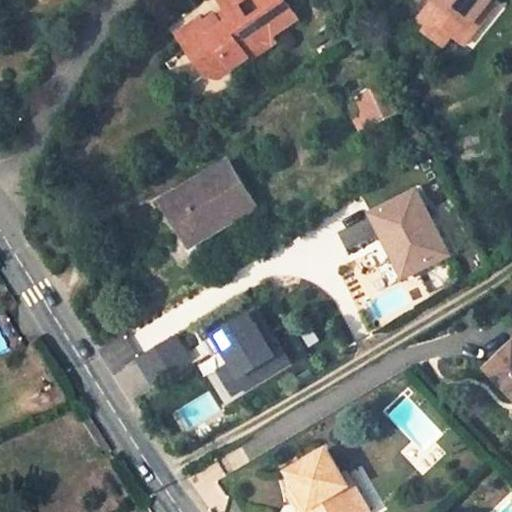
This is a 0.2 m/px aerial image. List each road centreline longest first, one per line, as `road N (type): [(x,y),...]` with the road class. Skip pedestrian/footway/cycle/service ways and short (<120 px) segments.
road 1 (unclassified): [(0,238),(175,511)]
road 2 (residential): [(0,166),(74,52),(122,0)]
